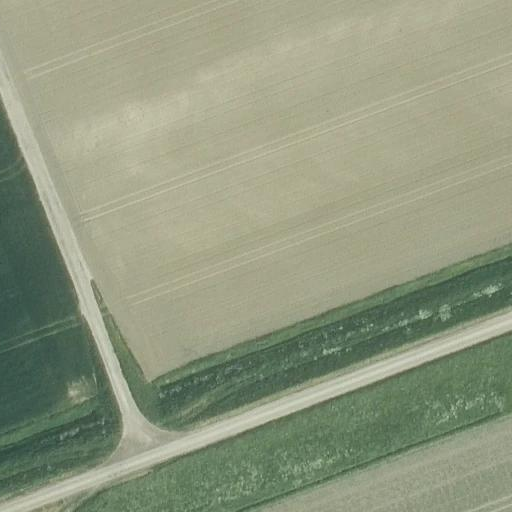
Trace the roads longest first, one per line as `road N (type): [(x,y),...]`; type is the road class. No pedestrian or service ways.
road 1 (unclassified): [(511,315),(3,511)]
road 2 (track): [(0,76),(148,457)]
